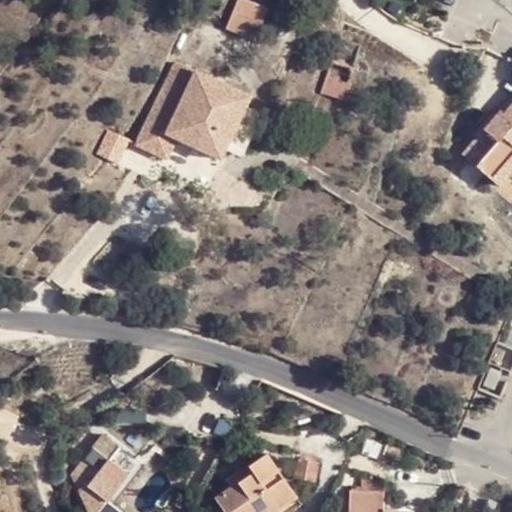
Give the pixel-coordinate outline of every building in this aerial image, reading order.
[(268,9),(248,0),(237,0),(229,18),(257,31),(268,9)] [(345,93),(356,46),(333,40),(322,88),(345,93)] [(197,76),(206,80),(210,71),(189,55),(146,155),(168,161),(177,142),(169,137),(197,76)] [(251,100),(206,80),(197,76),(169,137),(177,142),(178,141),(222,161),(251,100)] [(511,105),(505,114),(501,110),(495,117),(494,116),(477,134),(478,135),(462,152),(496,184),(511,166),(511,105)] [(108,128),(95,153),(117,164),(130,139),(108,128)] [(0,407),(0,441),(3,443),(17,416),(0,407)] [(81,482),(101,498),(123,473),(132,480),(144,466),(103,430),(92,443),(108,457),(97,469),(82,456),(69,472),(81,482)] [(270,511),(294,497),(265,451),(246,462),(252,472),(228,487),(212,496),(222,511),(224,511),(235,506),(238,511),(270,511)] [(294,483),(314,486),(318,465),(298,461),(294,483)] [(252,472),(246,462),(221,477),(228,487),(252,472)] [(123,473),(101,498),(110,506),(132,480),(123,473)] [(101,498),(81,482),(74,490),(83,511),(117,511),(110,506),(101,498)] [(382,511),(384,490),(346,488),(345,509),(357,511),(382,511)]
